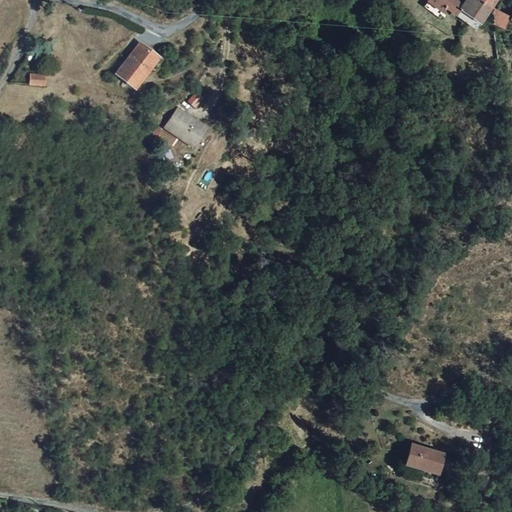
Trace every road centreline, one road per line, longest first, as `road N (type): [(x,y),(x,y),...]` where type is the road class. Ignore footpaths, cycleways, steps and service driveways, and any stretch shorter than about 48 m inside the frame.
road 1 (track): [(511,344),(477,380),(428,407),(328,371),(313,374),(251,477),(193,511)]
road 2 (unclassified): [(67,0),(165,34),(227,0)]
